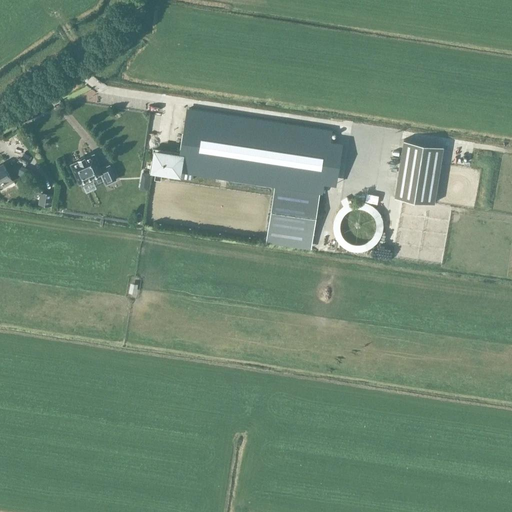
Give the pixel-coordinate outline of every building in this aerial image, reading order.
[(323,191),(332,127),(189,106),(182,153),(180,170),(275,184),(266,241),(311,248),(312,248),(320,191),(323,191)] [(382,130),(381,148),(396,149),(396,131),(382,130)] [(445,148),(406,142),(396,199),(435,205),(445,148)] [(180,170),(182,153),(156,149),(153,167),(180,171),(180,170)] [(95,154),(94,153),(93,154),(86,157),(85,156),(79,158),(80,160),(72,163),(71,163),(71,165),(71,164),(79,182),(80,183),(81,183),(81,182),(83,185),(94,180),(92,177),(102,173),(106,183),(107,183),(115,179),(116,179),(110,165),(109,165),(101,169),(95,154)] [(18,164),(14,173),(26,179),(30,170),(18,164)] [(0,186),(1,188),(13,182),(5,167),(0,169),(0,186)] [(40,193),(38,204),(52,206),(53,194),(40,193)]
